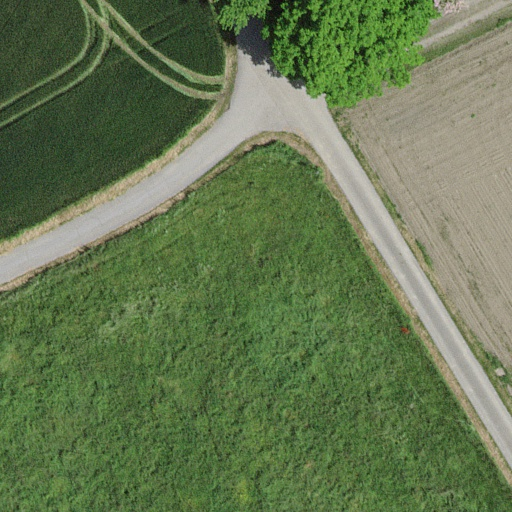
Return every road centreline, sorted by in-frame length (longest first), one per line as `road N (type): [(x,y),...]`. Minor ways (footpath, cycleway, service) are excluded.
road 1 (unclassified): [(511,462),(285,105)]
road 2 (residential): [(285,105),(0,267)]
road 3 (track): [(486,0),(285,105)]
